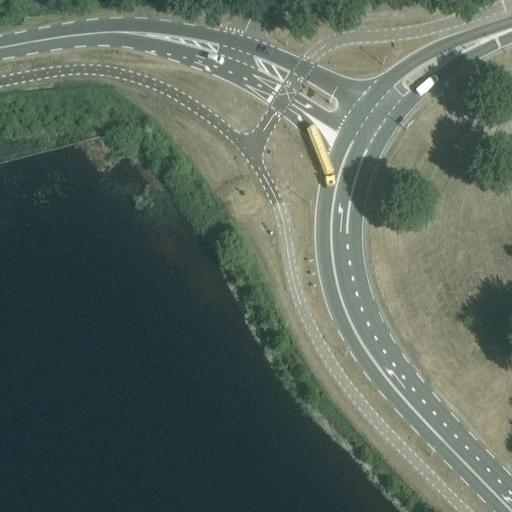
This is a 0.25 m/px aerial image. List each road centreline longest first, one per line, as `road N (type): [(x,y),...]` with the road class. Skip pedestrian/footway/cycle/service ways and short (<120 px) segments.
road 1 (primary): [(348,130),(324,205),(331,298),(381,385),(499,511)]
road 2 (primary): [(511,486),(400,364),(361,290),(355,213),(384,132)]
road 3 (primary): [(511,22),(420,57),(368,101)]
road 4 (primary): [(384,132),(446,71),(511,38)]
road 5 (primary): [(368,101),(239,43)]
road 6 (primary): [(229,66),(348,130)]
road 7 (primary): [(239,43),(160,27),(120,33)]
road 8 (primary): [(0,48),(120,33)]
